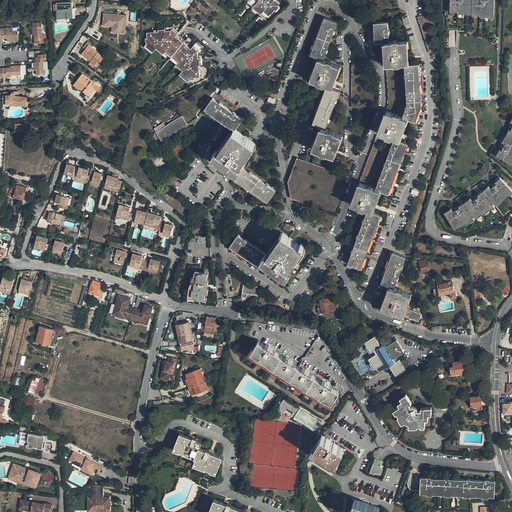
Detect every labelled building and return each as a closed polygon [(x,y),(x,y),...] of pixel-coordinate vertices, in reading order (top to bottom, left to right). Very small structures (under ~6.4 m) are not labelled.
[(262,13),(268,18),(273,13),(275,14),(279,8),(278,7),(281,2),(278,0),(269,0),(268,0),(252,0),(256,3),(255,4),(264,11),(262,13)] [(449,0),(450,7),(458,7),(458,9),(465,9),(465,10),(472,10),(472,11),(480,11),(480,12),(488,12),(488,14),(494,14),(494,0),(449,0)] [(71,1),(55,2),(55,9),(61,8),(61,13),(55,13),(56,18),(72,18),(71,1)] [(254,6),(253,6),(262,13),(264,11),(255,4),(254,6)] [(123,15),(102,14),(101,26),(110,27),(115,27),(114,33),(122,33),(123,15)] [(429,53),(435,51),(423,15),(418,17),(429,53)] [(337,22),(324,17),(310,55),(318,58),(323,60),(337,22)] [(388,22),(374,23),(375,43),(383,43),(389,42),(388,22)] [(32,28),(33,36),(34,36),(35,44),(44,43),(43,35),(42,35),(41,27),(32,28)] [(0,41),(3,41),(3,39),(7,39),(7,42),(18,42),(18,32),(13,32),(9,33),(8,28),(0,28),(0,41)] [(172,56),(183,43),(176,38),(175,40),(173,38),(174,37),(175,35),(170,31),(163,31),(156,32),(145,34),(146,39),(146,43),(145,44),(144,45),(153,52),(154,50),(156,47),(164,54),(166,51),(172,56)] [(84,47),(81,51),(88,57),(89,56),(91,57),(89,60),(93,63),(98,56),(100,58),(103,54),(85,41),(82,45),(84,47)] [(385,65),(394,65),(400,65),(405,64),(409,64),(407,41),(389,42),(383,43),(385,65)] [(190,78),(194,78),(200,77),(199,66),(198,58),(197,52),(191,48),(190,49),(189,51),(187,49),(188,48),(186,45),(183,43),(172,56),(178,60),(176,63),(184,69),(182,72),(180,74),(188,80),(189,79),(190,78)] [(142,48),(151,55),(153,52),(144,45),(142,48)] [(156,47),(154,50),(162,56),(164,54),(156,47)] [(44,55),(37,56),(37,59),(36,59),(36,63),(35,63),(35,71),(37,71),(37,75),(46,75),(45,70),(44,70),(43,62),(45,62),(44,55)] [(310,80),(318,83),(324,85),(327,86),(331,88),(339,66),(332,63),(326,61),(323,60),(318,58),(310,80)] [(176,63),(174,66),(182,72),(184,69),(176,63)] [(409,64),(405,64),(407,104),(402,117),(408,119),(415,122),(422,106),(419,64),(409,64)] [(0,78),(12,77),(12,76),(13,76),(21,75),(21,66),(11,67),(11,68),(0,68),(0,78)] [(386,70),(389,104),(385,111),(394,114),(394,112),(393,69),(386,70)] [(82,74),(74,85),(79,90),(80,89),(90,97),(95,89),(93,87),(95,85),(82,74)] [(188,80),(180,74),(178,76),(186,83),(188,80)] [(327,86),(313,124),(320,127),(325,129),(339,91),(331,88),(327,86)] [(3,92),(0,92),(0,98),(3,99),(3,100),(3,101),(3,102),(3,103),(4,104),(5,105),(7,106),(8,106),(9,106),(11,106),(12,105),(12,104),(26,106),(27,97),(15,95),(16,95),(16,94),(15,93),(14,92),(13,92),(12,93),(11,93),(11,94),(3,95),(3,92)] [(212,98),(205,109),(231,128),(232,127),(234,129),(235,129),(242,119),(212,98)] [(377,132),(383,134),(394,138),(400,140),(408,119),(402,117),(399,116),(394,114),(385,111),(377,132)] [(187,124),(182,116),(156,132),(162,140),(187,124)] [(496,155),(510,163),(511,160),(511,121),(511,123),(511,122),(511,127),(510,130),(509,130),(507,135),(503,142),(504,143),(500,150),(499,149),(496,155)] [(14,124),(14,132),(38,131),(37,123),(14,124)] [(312,148),(320,151),(326,154),(333,156),(341,135),(325,129),(320,127),(312,148)] [(213,156),(238,173),(242,167),(240,166),(255,144),(235,129),(234,129),(218,151),(217,150),(213,156)] [(358,182),(375,188),(394,138),(383,134),(382,137),(376,135),(358,182)] [(389,193),(407,143),(400,140),(394,138),(375,188),(381,191),(389,193)] [(71,177),(73,172),(73,170),(74,167),(68,166),(65,175),(71,177)] [(276,190),(242,167),(238,173),(235,178),(268,201),(276,190)] [(71,177),(70,180),(73,181),(74,178),(84,181),(84,180),(87,171),(77,168),(76,171),(76,173),(73,172),(71,177)] [(87,181),(86,185),(89,186),(89,184),(90,183),(98,185),(100,177),(99,177),(100,175),(98,174),(92,172),(93,171),(90,170),(87,178),(87,181)] [(118,189),(120,181),(116,180),(116,179),(106,176),(103,185),(114,188),(118,189)] [(444,213),(452,227),(459,223),(459,224),(466,219),(467,220),(472,217),(473,216),(479,212),(486,207),(487,208),(492,204),(494,203),(499,198),(500,199),(506,192),(507,193),(511,189),(500,178),(495,183),(488,188),(487,186),(482,191),(476,196),(471,201),(470,199),(464,203),(458,206),(459,207),(452,211),(451,209),(444,213)] [(373,212),(381,191),(375,188),(358,182),(350,203),(367,210),(373,212)] [(6,195),(22,199),(25,188),(22,187),(16,185),(14,190),(8,188),(6,195)] [(500,199),(501,200),(501,201),(508,194),(507,193),(506,192),(500,199)] [(56,208),(65,210),(66,207),(63,206),(66,198),(56,196),(53,204),(57,204),(56,208)] [(128,221),(130,215),(126,213),(128,208),(117,205),(114,215),(125,217),(124,220),(128,221)] [(132,219),(142,222),(145,213),(135,210),(132,219)] [(361,268),(381,215),(373,212),(367,210),(347,263),(361,268)] [(45,223),(55,225),(58,215),(48,213),(46,220),(45,223)] [(144,218),(142,225),(146,226),(146,223),(156,226),(158,217),(149,214),(148,219),(144,218)] [(157,230),(156,236),(161,237),(162,236),(162,234),(170,236),(173,226),(165,224),(164,227),(158,226),(157,230)] [(282,233),(267,255),(265,253),(260,261),(287,279),(291,271),(289,270),(304,249),(302,248),(300,246),(282,233)] [(47,252),(49,245),(45,244),(47,238),(36,235),(33,245),(44,248),(43,251),(47,252)] [(227,249),(255,267),(260,261),(265,253),(238,235),(227,249)] [(54,240),(52,250),(61,253),(64,242),(54,240)] [(113,248),(111,256),(114,256),(113,260),(122,262),(124,251),(113,248)] [(392,252),(381,283),(389,286),(394,288),(406,257),(392,252)] [(131,253),(128,264),(137,266),(137,268),(141,270),(143,261),(139,260),(140,256),(131,253)] [(144,263),(142,270),(145,271),(146,268),(155,271),(158,261),(149,258),(148,261),(148,263),(144,263)] [(421,272),(429,269),(427,262),(419,264),(421,272)] [(193,294),(206,296),(208,281),(206,281),(207,271),(196,270),(193,294)] [(0,281),(0,289),(9,291),(12,280),(1,277),(0,281)] [(87,288),(51,277),(46,295),(40,293),(34,315),(82,329),(83,327),(85,326),(90,307),(82,305),(87,288)] [(41,278),(39,288),(45,290),(47,281),(44,280),(44,279),(41,278)] [(17,291),(28,293),(31,281),(27,280),(22,279),(21,279),(17,291)] [(101,287),(91,284),(89,293),(99,296),(101,287)] [(245,287),(243,287),(242,292),(257,295),(258,287),(246,285),(245,287)] [(454,292),(453,285),(449,286),(440,288),(437,288),(439,294),(450,293),(454,292)] [(380,307),(389,310),(395,312),(403,316),(406,308),(411,294),(403,291),(397,289),(394,288),(389,286),(380,307)] [(128,303),(130,298),(117,295),(111,315),(116,316),(117,313),(125,315),(124,318),(130,320),(133,310),(127,309),(127,308),(124,307),(126,302),(128,303)] [(317,315),(337,310),(334,297),(319,300),(320,307),(316,308),(317,315)] [(127,306),(128,303),(126,302),(124,307),(127,308),(127,309),(133,310),(134,308),(127,306)] [(152,307),(144,304),(142,310),(142,312),(139,311),(139,312),(133,310),(130,320),(137,322),(138,319),(148,321),(152,307)] [(421,314),(406,308),(403,316),(418,321),(421,314)] [(205,322),(204,326),(214,328),(215,324),(216,318),(206,317),(205,322)] [(187,345),(192,344),(188,322),(179,324),(181,335),(179,336),(181,343),(179,343),(180,347),(187,345)] [(40,326),(36,341),(42,343),(41,344),(49,346),(53,330),(40,326)] [(385,342),(379,332),(369,339),(376,348),(374,350),(372,351),(374,355),(373,356),(380,366),(381,366),(383,370),(390,365),(391,363),(393,363),(394,363),(400,373),(411,366),(404,356),(408,354),(406,350),(409,348),(401,336),(398,338),(396,335),(385,342)] [(376,348),(369,339),(368,339),(374,350),(376,348)] [(258,341),(250,352),(330,405),(336,396),(337,397),(339,394),(258,341)] [(458,346),(445,354),(446,355),(447,358),(461,349),(458,346)] [(380,366),(373,356),(372,356),(378,367),(380,366)] [(173,382),(178,361),(172,360),(172,363),(168,363),(165,362),(163,373),(165,373),(163,379),(173,382)] [(464,360),(453,362),(453,366),(450,367),(452,374),(460,373),(460,375),(466,374),(466,372),(464,360)] [(194,371),(187,373),(190,383),(188,384),(192,395),(209,389),(206,381),(205,382),(204,378),(205,378),(201,368),(194,371)] [(165,373),(163,373),(161,381),(173,383),(173,382),(163,379),(165,373)] [(38,380),(39,378),(33,376),(32,379),(28,379),(26,387),(29,388),(28,393),(34,394),(38,380)] [(38,380),(34,394),(40,396),(41,392),(44,381),(38,380)] [(23,393),(20,403),(32,407),(35,401),(36,397),(23,393)] [(423,425),(423,418),(427,418),(427,413),(431,413),(431,409),(420,409),(420,412),(417,412),(416,409),(413,407),(411,408),(409,405),(411,403),(405,395),(402,397),(403,400),(399,403),(401,406),(395,409),(397,413),(398,413),(400,416),(399,417),(401,421),(404,419),(410,422),(410,425),(415,425),(415,424),(419,424),(419,425),(423,425)] [(276,410),(281,413),(284,409),(287,408),(293,412),(296,407),(283,399),(276,410)] [(511,413),(511,407),(511,404),(502,405),(502,415),(511,413)] [(32,408),(28,420),(31,422),(36,409),(32,408)] [(23,444),(41,448),(43,436),(25,433),(23,444)] [(223,456),(211,451),(211,450),(207,449),(207,450),(201,448),(203,442),(197,440),(198,439),(194,437),(193,439),(181,434),(176,448),(182,450),(182,451),(187,454),(188,452),(198,456),(196,462),(206,465),(206,467),(213,470),(213,468),(218,469),(223,456)] [(314,444),(311,448),(317,452),(316,453),(330,462),(331,461),(336,465),(340,460),(338,459),(344,449),(322,435),(315,445),(314,444)] [(104,468),(73,453),(69,462),(82,468),(81,470),(92,475),(94,472),(100,475),(104,468)] [(376,461),(371,475),(375,476),(376,474),(382,476),(384,471),(381,469),(383,464),(376,461)] [(13,477),(18,465),(15,464),(9,479),(18,482),(19,479),(13,477)] [(26,482),(37,486),(41,475),(30,470),(29,472),(24,470),(25,468),(18,465),(13,477),(19,479),(18,482),(25,485),(26,482)] [(421,477),(420,493),(427,494),(426,495),(433,495),(433,494),(445,495),(445,496),(452,496),(452,495),(464,496),(464,497),(470,497),(470,496),(482,496),(482,498),(489,498),(489,497),(495,497),(496,480),(490,480),(490,479),(486,479),(486,480),(471,479),(467,478),(467,479),(450,478),(446,477),(446,478),(431,477),(431,476),(427,476),(427,477),(421,477)] [(92,485),(92,497),(90,497),(90,502),(88,503),(88,510),(88,508),(104,508),(104,510),(110,510),(110,497),(103,497),(103,485),(92,485)] [(23,507),(24,500),(20,499),(18,508),(29,511),(30,509),(23,507)] [(377,511),(379,508),(355,499),(351,510),(349,510),(347,511),(377,511)] [(24,500),(23,507),(30,509),(29,511),(36,511),(49,511),(51,505),(24,500)] [(216,500),(210,511),(246,511),(245,511),(244,511),(242,511),(231,507),(232,506),(228,504),(227,505),(216,500)]
